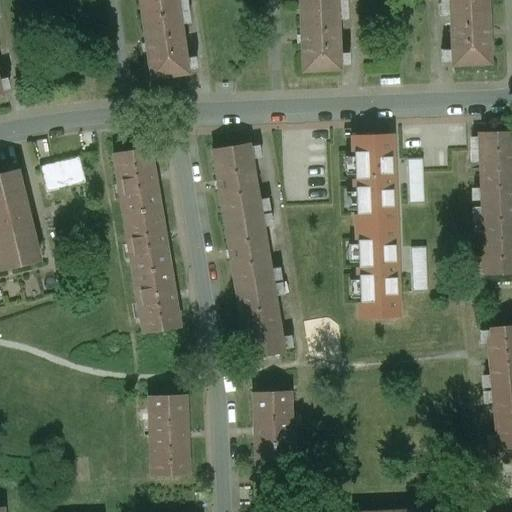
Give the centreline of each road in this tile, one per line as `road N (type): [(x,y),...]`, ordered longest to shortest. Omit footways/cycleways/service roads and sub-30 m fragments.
road 1 (residential): [(220,511),(216,400),(171,113)]
road 2 (residential): [(171,113),(511,97)]
road 3 (residential): [(0,133),(171,113)]
